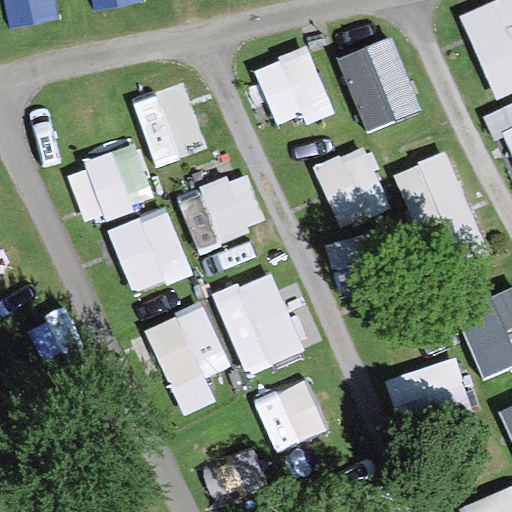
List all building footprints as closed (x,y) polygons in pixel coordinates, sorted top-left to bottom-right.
[(511,0),(487,0),(462,11),(499,94),(511,88),(511,0)] [(343,51),(367,130),(423,112),(399,34),(343,51)] [(279,126),(335,106),(312,44),(257,65),(279,126)] [(152,151),(201,134),(185,85),(135,102),(152,151)] [(141,141),(88,155),(103,212),(155,199),(141,141)] [(370,143),(317,159),(337,223),(389,207),(370,143)] [(201,251),(252,232),(230,172),(179,191),(201,251)] [(111,227),(134,292),(193,272),(170,207),(111,227)] [(388,220),(329,243),(350,299),(409,277),(388,220)] [(218,288),(246,373),(305,353),(277,268),(218,288)] [(470,301),(493,380),(511,374),(511,355),(494,294),(470,301)] [(147,325),(186,412),(217,399),(205,372),(231,361),(204,300),(147,325)] [(387,377),(406,425),(474,399),(456,351),(387,377)] [(468,511),(511,511),(511,484),(464,496),(468,511)]
